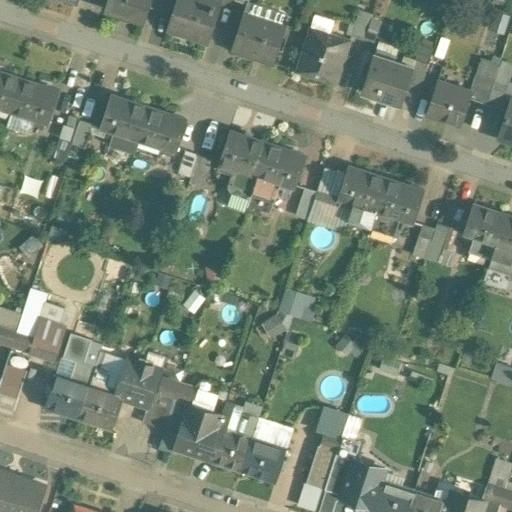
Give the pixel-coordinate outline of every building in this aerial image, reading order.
[(108,0),(106,7),(145,20),(150,5),(151,0),(108,0)] [(151,0),(150,5),(161,9),(162,6),(163,0),(151,0)] [(163,0),(162,6),(173,10),(176,0),(163,0)] [(223,1),(219,0),(176,0),(173,10),(166,32),(208,45),(223,1)] [(256,11),(246,8),(232,52),(273,66),(290,15),(258,5),(256,11)] [(375,14),(361,10),(353,34),(366,39),(375,14)] [(351,40),(311,27),(297,70),(337,83),(351,40)] [(413,67),(374,54),(362,91),(402,104),(408,84),(414,67),(413,67)] [(476,72),(496,79),(501,64),(481,57),(476,72)] [(429,63),(415,59),(413,67),(414,67),(408,84),(421,88),(429,63)] [(22,78),(0,70),(0,106),(12,110),(22,78)] [(496,79),(476,72),(471,89),(472,89),(469,97),(488,103),(496,79)] [(60,90),(22,78),(12,110),(50,123),(60,90)] [(509,83),(496,79),(488,103),(501,107),(509,83)] [(456,86),(438,80),(428,113),(461,123),(469,97),(472,89),(471,89),(457,84),(456,86)] [(149,106),(112,94),(101,126),(139,139),(149,106)] [(511,99),(500,136),(511,140),(511,99)] [(187,118),(149,106),(139,139),(176,151),(187,118)] [(93,122),(80,118),(72,142),(85,146),(93,122)] [(268,142),(230,130),(218,168),(232,173),(228,185),(232,191),(246,196),(251,193),(268,142)] [(133,153),(154,159),(158,145),(137,139),(133,153)] [(306,154),(268,142),(251,193),(275,200),(281,181),(295,186),(306,154)] [(188,150),(181,171),(191,174),(198,154),(188,150)] [(211,158),(198,154),(190,180),(203,184),(211,158)] [(387,178),(349,165),(338,197),(353,201),(347,219),(371,227),(377,210),(376,210),(387,178)] [(425,191),(387,178),(376,210),(377,210),(414,222),(425,191)] [(317,190),(305,186),(297,210),(310,214),(317,190)] [(329,194),(317,190),(310,214),(321,218),(329,194)] [(338,197),(329,194),(321,218),(310,214),(308,220),(343,231),(347,219),(353,201),(338,197)] [(506,214),(474,203),(464,232),(474,235),(469,250),(491,257),(506,214)] [(511,216),(506,214),(491,257),(489,266),(511,273),(511,216)] [(432,238),(431,238),(428,248),(442,252),(444,247),(451,227),(437,222),(435,228),(432,238)] [(435,228),(423,224),(413,253),(425,257),(428,248),(431,238),(432,238),(435,228)] [(442,252),(428,248),(425,257),(453,267),(457,252),(444,247),(442,252)] [(287,289),(280,309),(305,318),(312,297),(287,289)] [(23,315),(40,321),(40,318),(45,302),(29,297),(25,307),(23,315)] [(0,325),(18,331),(23,315),(25,307),(3,300),(0,307),(0,325)] [(65,309),(45,302),(40,318),(60,324),(65,309)] [(284,332),(286,315),(266,313),(264,330),(284,332)] [(34,336),(40,321),(23,315),(18,331),(34,336)] [(60,324),(40,318),(40,321),(34,336),(35,336),(30,352),(56,361),(67,326),(60,324)] [(0,342),(12,347),(18,331),(0,325),(0,342)] [(34,336),(18,331),(12,347),(30,352),(35,336),(34,336)] [(71,377),(56,373),(45,408),(79,419),(96,365),(85,362),(92,339),(71,332),(63,357),(76,361),(71,377)] [(337,343),(356,356),(363,345),(344,333),(337,343)] [(403,374),(406,362),(383,355),(379,367),(403,374)] [(161,369),(128,359),(124,373),(128,375),(123,389),(136,393),(134,399),(148,404),(150,405),(154,391),(161,369)] [(511,362),(504,362),(502,380),(511,380),(511,362)] [(111,370),(96,365),(79,419),(113,430),(124,395),(105,389),(111,370)] [(26,374),(5,367),(2,377),(23,384),(26,374)] [(23,384),(2,377),(0,383),(0,393),(18,399),(23,384)] [(180,383),(163,377),(158,392),(157,393),(175,399),(180,383)] [(199,388),(181,382),(180,383),(175,399),(188,403),(193,405),(193,404),(194,405),(199,388)] [(175,399),(157,393),(158,392),(154,391),(150,405),(148,404),(142,422),(165,429),(175,399)] [(175,399),(165,429),(179,433),(188,403),(175,399)] [(194,405),(193,404),(193,405),(188,403),(179,433),(175,445),(208,456),(207,460),(242,471),(253,437),(218,426),(222,414),(194,405)] [(222,414),(218,426),(253,437),(259,417),(225,406),(222,414)] [(325,429),(342,435),(343,434),(349,413),(328,406),(321,427),(325,429)] [(253,437),(287,448),(293,428),(259,417),(253,437)] [(337,451),(342,435),(325,429),(320,445),(337,451)] [(361,440),(343,434),(342,435),(337,451),(355,457),(361,440)] [(287,448),(253,437),(242,471),(276,482),(287,448)] [(318,444),(306,482),(325,488),(337,451),(320,445),(318,444)] [(353,464),(355,457),(337,451),(325,488),(341,494),(351,464),(353,464)] [(488,483),(506,489),(511,466),(511,462),(496,458),(488,483)] [(353,464),(351,464),(341,494),(340,498),(371,508),(370,511),(407,511),(415,489),(382,478),(383,474),(353,464)] [(38,511),(47,485),(0,469),(0,511),(38,511)] [(485,500),(500,505),(506,489),(488,483),(482,500),(485,501),(485,500)] [(332,511),(336,500),(340,498),(341,494),(325,488),(319,511),(332,511)] [(483,507),(451,496),(449,500),(415,489),(407,511),(482,511),(484,507),(483,507)] [(511,490),(506,489),(500,505),(511,508),(511,490)] [(484,507),(482,511),(498,511),(500,505),(485,500),(485,501),(483,507),(484,507)]
